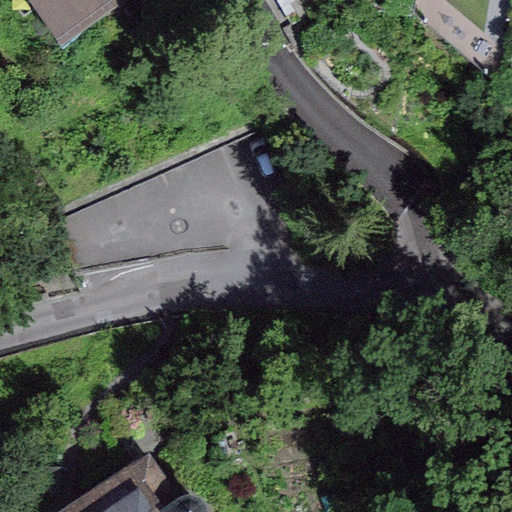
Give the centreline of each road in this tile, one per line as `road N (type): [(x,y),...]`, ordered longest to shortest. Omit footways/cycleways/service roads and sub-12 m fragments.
road 1 (residential): [(0,333),(176,278),(281,270),(440,295)]
road 2 (residential): [(241,0),(307,99),(370,145),(420,215),(440,295)]
